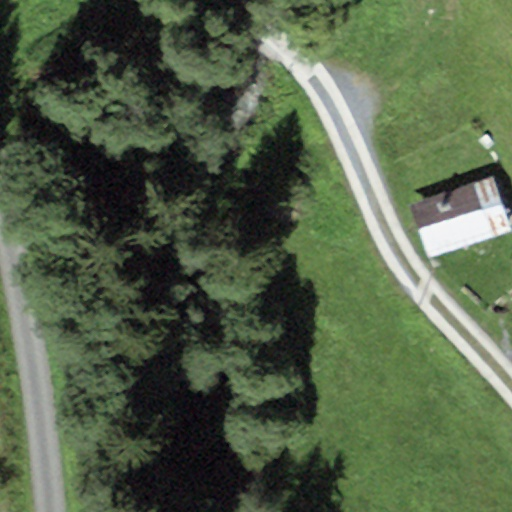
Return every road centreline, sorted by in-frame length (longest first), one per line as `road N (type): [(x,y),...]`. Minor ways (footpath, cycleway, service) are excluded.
road 1 (track): [(239,0),(307,67),(422,269),(511,372)]
road 2 (track): [(75,511),(70,403),(0,140)]
